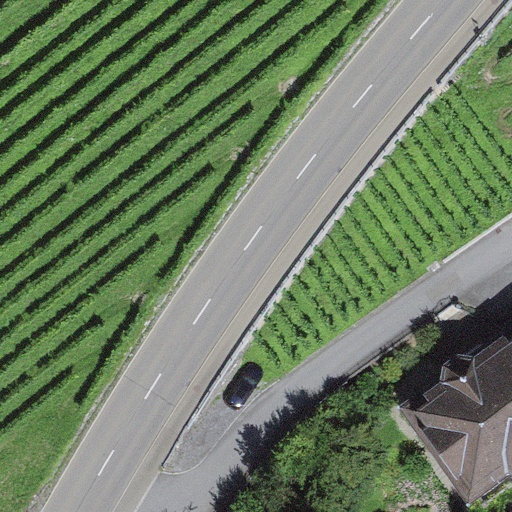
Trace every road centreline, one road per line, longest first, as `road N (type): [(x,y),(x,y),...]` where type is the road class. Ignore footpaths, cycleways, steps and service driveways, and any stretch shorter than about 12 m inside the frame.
road 1 (secondary): [(77,511),(171,358),(289,193),(446,0)]
road 2 (residential): [(511,248),(356,357),(209,488),(111,511)]
